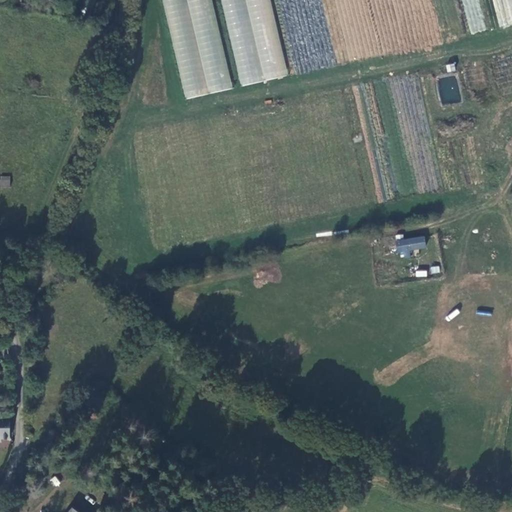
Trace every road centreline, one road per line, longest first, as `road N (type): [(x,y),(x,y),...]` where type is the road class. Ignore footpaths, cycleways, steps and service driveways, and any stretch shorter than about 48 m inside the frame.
road 1 (track): [(511,488),(442,476),(302,401),(75,244),(71,223),(129,87),(140,0)]
road 2 (track): [(20,341),(0,252),(41,220),(115,43),(119,0)]
road 3 (track): [(503,204),(143,294)]
road 4 (unclassified): [(0,507),(17,443),(20,341)]
